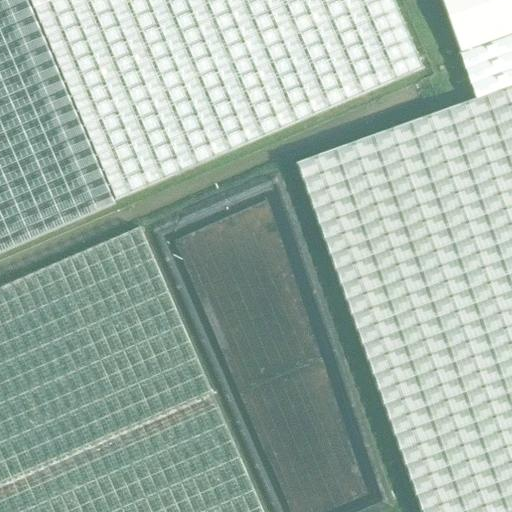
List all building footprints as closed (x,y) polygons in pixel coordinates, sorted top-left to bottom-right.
[(0,0),(0,254),(114,206),(25,0),(0,0)] [(28,0),(59,70),(116,202),(423,71),(392,0),(28,0)] [(511,0),(439,0),(473,95),(511,82),(511,0)] [(511,511),(511,82),(473,95),(297,165),(422,511),(511,511)] [(0,511),(261,511),(139,229),(0,289),(0,511)]
